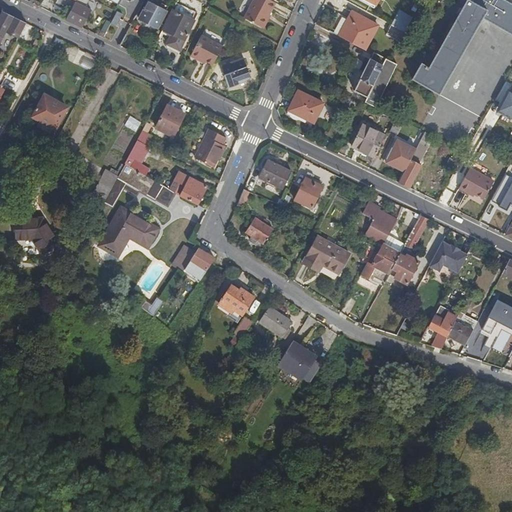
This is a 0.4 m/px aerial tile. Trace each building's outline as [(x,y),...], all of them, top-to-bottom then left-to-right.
[(74,0),(64,19),(81,27),(90,9),(83,4),(85,0),(74,0)] [(162,7),(166,1),(164,0),(151,0),(151,2),(147,0),(138,18),(156,27),(166,10),(162,7)] [(261,26),(274,1),(272,0),(251,0),(243,17),(261,26)] [(355,0),(373,9),(375,6),(364,0),(355,0)] [(410,78),(427,88),(470,11),(480,16),(511,33),(511,4),(504,0),(469,0),(468,0),(462,0),(427,67),(418,63),(410,78)] [(195,12),(175,2),(172,8),(191,18),(195,12)] [(172,8),(162,28),(171,33),(165,45),(178,52),(194,20),(191,18),(172,8)] [(26,21),(4,11),(0,18),(0,42),(2,43),(7,31),(19,37),(26,21)] [(351,11),(338,36),(363,50),(376,25),(351,11)] [(470,11),(427,88),(437,94),(480,16),(470,11)] [(405,32),(413,18),(402,12),(395,26),(405,32)] [(395,26),(391,24),(386,33),(400,41),(405,32),(395,26)] [(197,57),(212,65),(221,46),(200,35),(189,55),(196,59),(197,57)] [(41,41),(36,38),(32,45),(37,47),(41,41)] [(398,65),(390,60),(374,52),(372,55),(361,77),(359,77),(353,89),(367,96),(365,101),(376,107),(398,65)] [(250,76),(244,57),(221,64),(228,86),(241,82),(240,79),(250,76)] [(314,122),(323,102),(298,89),(288,109),(306,118),(314,122)] [(57,127),(68,107),(45,96),(34,115),(57,127)] [(176,136),(186,113),(171,106),(159,128),(176,136)] [(306,118),(288,109),(287,113),(290,114),(290,115),(290,116),(291,116),(291,117),(292,118),(293,118),(293,119),(294,119),(295,119),(296,119),(297,119),(298,119),(299,119),(305,122),(306,118)] [(397,135),(403,122),(395,118),(389,131),(397,135)] [(351,146),(373,157),(385,134),(362,123),(351,146)] [(501,135),(511,141),(511,125),(510,129),(505,126),(501,135)] [(215,166),(220,156),(218,155),(224,144),(228,137),(211,128),(196,156),(215,166)] [(153,134),(146,130),(136,148),(128,162),(128,164),(147,175),(153,164),(144,159),(151,146),(148,145),(153,134)] [(424,131),(422,130),(412,147),(415,148),(424,131)] [(397,181),(409,186),(422,163),(417,160),(425,145),(424,144),(429,134),(424,131),(415,148),(403,170),(397,181)] [(387,162),(403,170),(415,148),(412,147),(398,140),(387,162)] [(218,155),(220,156),(226,145),(224,144),(218,155)] [(292,173),(268,162),(259,180),(283,191),(292,173)] [(140,191),(147,195),(156,180),(147,175),(128,164),(120,178),(119,179),(126,184),(123,189),(124,189),(137,196),(140,191)] [(470,167),(459,186),(470,193),(472,190),(484,197),(493,180),(470,167)] [(314,172),(308,169),(296,196),(314,205),(323,187),(313,183),(316,176),(313,174),(314,172)] [(177,192),(199,204),(209,185),(182,170),(172,189),(177,192)] [(120,178),(107,171),(100,184),(107,187),(102,196),(108,200),(119,179),(120,178)] [(108,200),(106,205),(113,209),(124,189),(123,189),(126,184),(119,179),(108,200)] [(156,180),(147,195),(169,207),(170,206),(172,207),(177,197),(174,196),(177,192),(172,189),(156,180)] [(438,201),(446,205),(456,187),(448,183),(438,201)] [(248,192),(242,189),(236,203),(242,206),(248,192)] [(400,253),(403,247),(405,242),(387,234),(395,217),(377,209),(378,207),(366,201),(360,213),(372,218),(364,235),(382,243),(381,247),(373,244),(371,248),(370,250),(373,251),(378,253),(395,262),(400,253)] [(161,229),(124,207),(103,243),(119,254),(130,236),(149,247),(161,229)] [(412,252),(429,220),(420,215),(405,242),(403,247),(412,252)] [(255,217),(245,232),(252,236),(250,240),(255,243),(257,240),(263,243),(272,229),(255,217)] [(16,220),(17,239),(31,238),(35,240),(42,249),(42,250),(43,250),(43,251),(44,252),(45,252),(46,253),(47,253),(48,253),(49,253),(50,253),(50,252),(51,252),(52,252),(53,251),(54,250),(55,249),(55,248),(55,247),(56,247),(56,246),(56,245),(56,244),(55,243),(55,242),(55,241),(54,241),(58,239),(44,219),(16,220)] [(318,237),(303,264),(317,272),(321,265),(339,273),(349,255),(318,237)] [(367,246),(359,242),(355,250),(363,254),(367,246)] [(441,242),(429,266),(439,271),(442,264),(450,268),(449,271),(457,275),(467,255),(458,250),(459,249),(450,244),(449,245),(441,242)] [(184,272),(192,261),(197,253),(186,246),(174,265),(184,272)] [(365,265),(373,251),(370,250),(371,248),(367,246),(363,254),(359,262),(365,265)] [(205,274),(216,258),(200,250),(197,253),(192,261),(199,264),(196,269),(205,274)] [(365,266),(370,269),(371,266),(388,275),(389,273),(395,262),(378,253),(373,251),(365,265),(365,266)] [(405,256),(400,253),(395,262),(389,273),(407,283),(418,261),(406,255),(405,256)] [(370,269),(365,266),(360,276),(368,280),(370,276),(384,283),(388,275),(371,266),(370,269)] [(511,273),(504,269),(502,273),(511,278),(511,273)] [(368,280),(360,276),(359,278),(367,282),(376,287),(377,285),(382,287),(384,283),(370,276),(368,280)] [(257,297),(242,288),(240,290),(233,285),(221,305),(234,313),(236,309),(245,315),(257,297)] [(459,314),(448,336),(465,344),(478,319),(466,313),(472,300),(468,298),(463,308),(459,314)] [(145,309),(155,316),(162,306),(156,301),(153,305),(148,302),(145,309)] [(448,336),(459,314),(453,311),(440,305),(429,326),(438,331),(431,345),(441,348),(448,336)] [(459,314),(463,308),(457,305),(453,311),(459,314)] [(293,323),(271,308),(261,323),(284,338),(287,340),(293,331),(290,329),(293,323)] [(238,335),(249,319),(246,317),(235,332),(238,335)] [(243,338),(254,322),(249,319),(238,335),(243,338)] [(318,357),(294,342),(280,364),(304,379),(318,357)] [(500,358),(505,348),(498,344),(493,354),(500,358)] [(136,419),(133,409),(125,411),(129,422),(136,419)]
